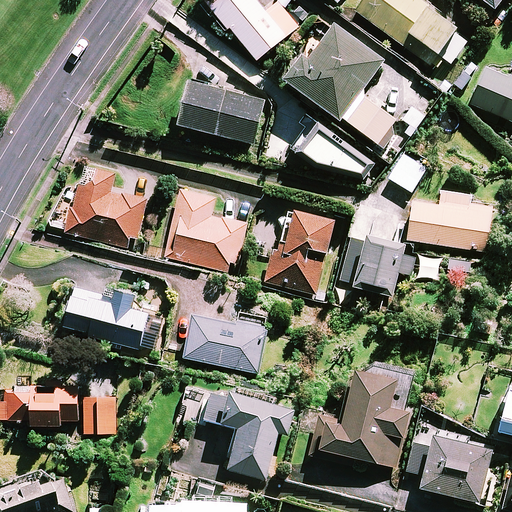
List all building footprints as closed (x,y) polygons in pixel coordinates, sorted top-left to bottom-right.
[(262,12),(252,0),(215,0),(206,9),(225,31),(227,28),(254,60),(295,25),(275,1),(262,12)] [(453,29),(414,0),(355,0),(351,6),(426,64),(453,29)] [(497,0),(475,0),(489,10),(497,0)] [(303,58),(296,53),(278,79),(338,121),(343,121),(382,149),(394,133),(389,129),(395,121),(362,97),(360,90),(380,62),(327,25),(303,58)] [(511,79),(482,67),(467,103),(511,121),(511,79)] [(261,101),(185,82),(174,125),(250,144),(261,101)] [(373,162),(316,122),(306,133),(302,130),(287,147),(313,169),(361,180),(373,162)] [(424,169),(403,155),(387,178),(409,192),(424,169)] [(113,173),(93,169),(89,186),(73,182),(61,233),(126,247),(129,237),(136,239),(145,200),(109,192),(113,173)] [(212,197),(178,189),(163,258),(231,273),(242,223),(208,215),(212,197)] [(467,195),(437,191),(435,205),(409,201),(403,239),(482,251),(489,206),(466,203),(467,195)] [(331,219),(289,210),(281,245),(271,243),(262,283),(315,294),(331,219)] [(413,254),(347,238),(336,284),(390,296),(396,272),(408,275),(413,254)] [(131,294),(111,289),(108,298),(68,288),(58,325),(86,332),(85,335),(135,348),(145,313),(127,309),(131,294)] [(266,319),(236,313),(234,324),(189,315),(181,358),(255,373),(266,319)] [(390,378),(347,368),(336,419),(316,414),(307,454),(320,457),(322,450),(394,466),(406,412),(384,407),(390,378)] [(31,428),(31,423),(115,424),(115,396),(75,395),(75,385),(60,385),(60,378),(28,377),(28,384),(4,383),(4,399),(0,398),(0,417),(24,418),(23,428),(31,428)] [(511,387),(503,385),(492,430),(511,435),(511,387)] [(288,414),(206,396),(200,422),(231,430),(225,458),(222,472),(234,475),(263,481),(273,436),(283,438),(288,414)] [(489,448),(430,435),(428,447),(409,443),(403,470),(419,474),(416,488),(484,503),(488,483),(482,482),(489,448)] [(23,480),(11,485),(9,480),(0,483),(0,511),(70,511),(59,479),(45,484),(41,473),(40,469),(21,475),(23,480)] [(511,511),(511,474),(507,474),(499,510),(506,511),(511,511)]
